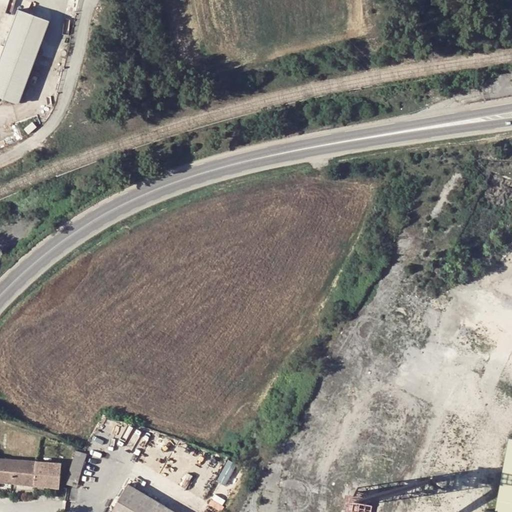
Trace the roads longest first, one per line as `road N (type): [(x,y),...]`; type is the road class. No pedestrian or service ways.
road 1 (secondary): [(0,299),(102,214),(152,190),(269,156)]
road 2 (secondary): [(511,107),(269,156)]
road 3 (secondary): [(269,156),(511,120)]
